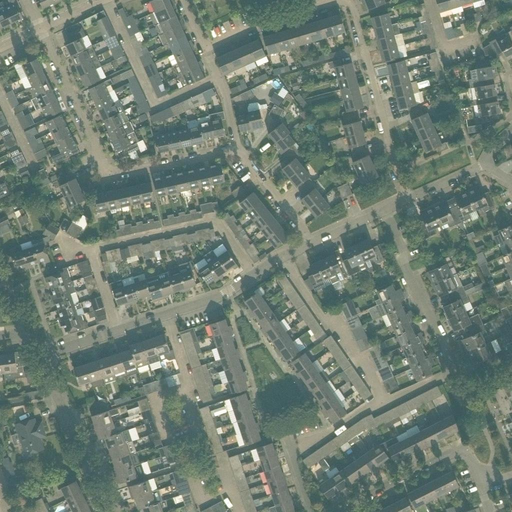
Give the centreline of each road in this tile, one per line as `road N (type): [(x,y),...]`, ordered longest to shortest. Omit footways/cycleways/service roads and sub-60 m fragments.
road 1 (residential): [(236,157),(227,151),(117,172),(105,167),(39,27)]
road 2 (residential): [(381,398),(406,395),(450,369),(451,360),(383,210)]
road 3 (residential): [(409,199),(347,0)]
road 4 (residential): [(252,275),(211,223),(89,250)]
road 5 (residential): [(327,511),(454,446),(484,478)]
road 6 (residential): [(381,398),(282,255)]
road 7 (residential): [(311,511),(296,453),(381,398)]
road 8 (residential): [(206,48),(343,0)]
road 9 (residential): [(206,453),(166,315)]
road 10 (residential): [(119,511),(57,396)]
